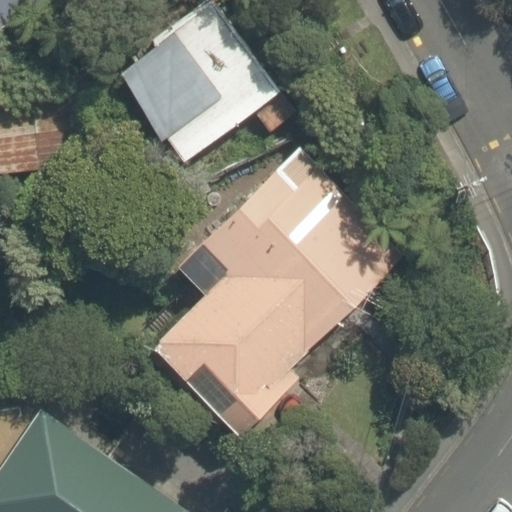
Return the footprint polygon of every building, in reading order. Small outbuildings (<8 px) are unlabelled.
[(0,0),(0,25),(73,0),(0,0)] [(226,0),(216,0),(129,54),(191,156),(286,97),(226,0)] [(71,100),(0,115),(0,180),(0,181),(85,162),(71,100)] [(269,421),(307,387),(299,378),(421,266),(309,145),(184,260),(216,295),(166,341),(204,381),(219,367),(269,421)] [(0,460),(0,508),(5,511),(191,511),(49,399),(0,460)]
